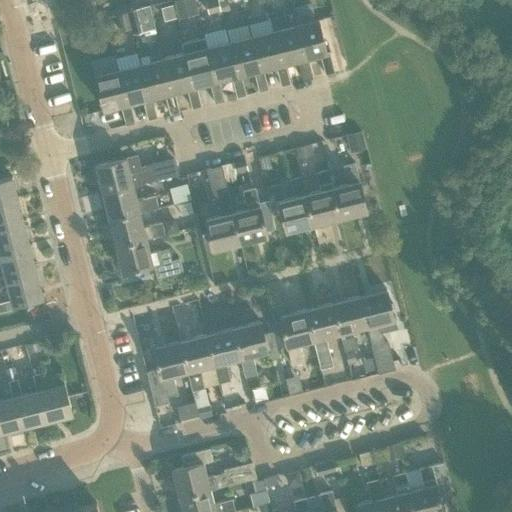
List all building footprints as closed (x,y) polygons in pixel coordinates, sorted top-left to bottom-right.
[(198,12),(194,0),(174,0),(179,16),(198,12)] [(221,8),(218,0),(205,0),(209,11),(221,8)] [(163,22),(159,3),(149,6),(153,24),(163,22)] [(143,30),(137,7),(117,12),(121,30),(130,28),(131,32),(143,30)] [(304,58),(307,57),(320,54),(325,73),(334,71),(329,50),(327,51),(318,18),(295,23),(304,58)] [(312,77),(307,57),(304,58),(295,23),(273,29),(282,63),(285,63),(298,59),(303,79),(311,77),(312,77)] [(290,82),(285,63),(282,63),(273,29),(251,35),(259,69),(263,68),(276,65),(281,85),(290,82)] [(268,88),(263,68),(259,69),(251,35),(229,40),(237,75),(241,74),(254,71),(259,90),(268,88)] [(237,75),(229,40),(206,46),(215,80),(218,79),(232,76),(237,96),(246,94),(241,74),(237,75)] [(224,99),(218,79),(215,80),(206,46),(184,52),(193,86),(196,85),(209,82),(214,102),(224,99)] [(201,105),(196,85),(193,86),(184,52),(162,57),(171,92),(174,91),(187,87),(192,107),(201,105)] [(179,111),(174,91),(171,92),(162,57),(140,63),(149,97),(152,96),(165,93),(170,113),(179,111)] [(157,116),(152,96),(149,97),(140,63),(117,69),(126,103),(130,102),(143,99),(148,118),(157,116)] [(126,103),(117,69),(95,74),(103,109),(121,104),(126,124),(135,122),(130,102),(126,103)] [(286,231),(313,224),(306,193),(302,175),(295,146),(283,149),(290,178),(294,196),(279,200),(286,231)] [(133,184),(133,185),(151,180),(180,174),(175,157),(153,162),(148,168),(141,170),(137,154),(126,157),(96,164),(102,191),(133,184)] [(332,187),(340,217),(367,211),(354,162),(342,165),(347,183),(332,186),(332,187)] [(233,211),(221,164),(206,167),(213,197),(216,196),(221,214),(205,218),(213,249),(240,242),(233,211)] [(306,193),(313,224),(340,217),(332,187),(332,186),(328,168),(316,171),(321,189),(306,193)] [(0,204),(18,200),(12,175),(0,178),(0,204)] [(137,199),(133,185),(133,184),(102,191),(109,218),(140,210),(140,211),(158,207),(155,195),(137,199)] [(247,208),(233,211),(240,242),(267,235),(255,186),(243,189),(247,208)] [(0,204),(0,230),(24,224),(18,200),(0,204)] [(143,225),(140,211),(140,210),(109,218),(116,244),(146,237),(165,233),(162,221),(143,225)] [(0,259),(1,260),(0,256),(0,255),(30,248),(24,224),(0,230),(0,259)] [(146,237),(116,244),(122,272),(153,264),(156,277),(182,271),(179,257),(171,259),(168,247),(150,252),(146,237)] [(0,255),(0,256),(1,260),(5,275),(0,276),(0,285),(7,284),(6,280),(36,272),(30,248),(0,255)] [(43,297),(36,272),(6,280),(7,284),(11,299),(0,301),(0,310),(14,307),(13,304),(43,297)] [(367,325),(366,325),(371,344),(383,341),(378,322),(394,319),(386,288),(359,295),(367,325)] [(340,332),(344,350),(356,347),(352,329),(366,325),(367,325),(359,295),(333,301),(340,332)] [(45,309),(43,301),(27,305),(29,313),(45,309)] [(333,301),(306,308),(314,339),(313,339),(318,357),(320,366),(332,363),(330,354),(325,336),(340,332),(333,301)] [(314,339),(306,308),(279,315),(291,364),(303,361),(299,342),(313,339),(314,339)] [(260,320),(233,326),(240,357),(244,375),(257,372),(252,354),(267,350),(270,358),(280,356),(274,330),(263,333),(260,320)] [(240,357),(233,326),(206,333),(214,364),(213,364),(218,382),(230,379),(225,361),(240,357)] [(187,370),(192,389),(204,386),(199,367),(213,364),(214,364),(206,333),(180,340),(187,370)] [(172,374),(187,370),(180,340),(153,346),(165,395),(177,392),(172,374)] [(32,374),(36,390),(40,389),(48,419),(72,413),(64,382),(45,387),(41,371),(32,374)] [(40,389),(36,390),(21,393),(17,377),(8,380),(12,396),(16,395),(23,425),(48,419),(40,389)] [(0,431),(23,425),(16,395),(12,396),(0,398),(0,431)] [(172,468),(179,495),(210,488),(228,483),(255,476),(252,465),(251,461),(224,468),(225,471),(207,476),(203,461),(212,459),(209,447),(181,454),(184,465),(172,468)] [(374,460),(371,448),(359,452),(362,464),(374,460)] [(409,489),(414,511),(443,511),(439,496),(451,493),(443,461),(419,467),(424,485),(409,489)] [(386,511),(414,511),(409,489),(405,471),(393,474),(397,492),(383,496),(382,496),(386,511)] [(386,511),(382,496),(383,496),(378,478),(366,481),(371,499),(355,503),(357,511),(386,511)] [(225,511),(235,510),(232,498),(213,502),(210,488),(179,495),(183,511),(225,511)] [(324,511),(318,511),(337,511),(331,489),(319,492),(324,511)] [(309,511),(305,496),(293,499),(296,511),(309,511)] [(98,511),(96,502),(57,511),(98,511)]
